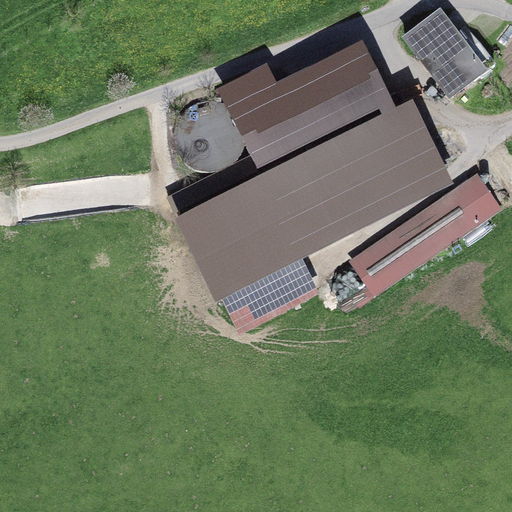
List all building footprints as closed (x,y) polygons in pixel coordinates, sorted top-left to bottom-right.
[(476,66),(440,15),(405,41),(441,91),(476,66)] [(429,183),(363,53),(256,107),(279,153),(308,138),(351,223),(429,183)] [(299,152),(214,194),(243,252),(328,210),(299,152)] [(500,212),(477,179),(352,265),(374,298),(500,212)] [(238,281),(278,263),(268,242),(228,260),(238,281)] [(316,298),(298,263),(221,303),(240,338),(316,298)]
